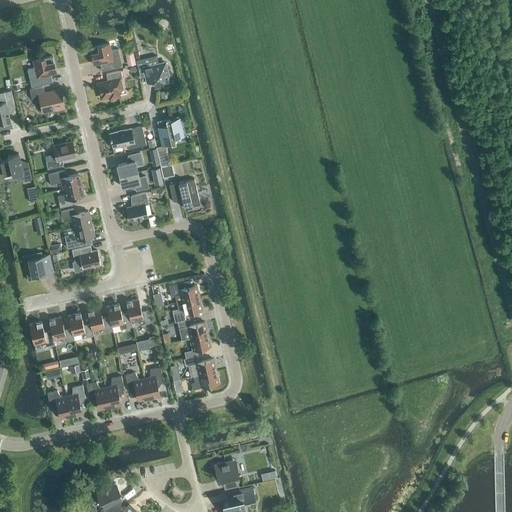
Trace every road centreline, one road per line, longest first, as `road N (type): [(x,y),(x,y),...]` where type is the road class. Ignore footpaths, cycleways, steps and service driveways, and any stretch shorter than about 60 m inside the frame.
road 1 (residential): [(176,412),(224,400),(237,382),(204,237),(182,226),(114,241)]
road 2 (residential): [(0,442),(43,444),(176,412)]
road 3 (residential): [(25,304),(124,282),(114,241)]
road 4 (residential): [(114,241),(86,120)]
road 5 (residential): [(86,120),(63,0)]
